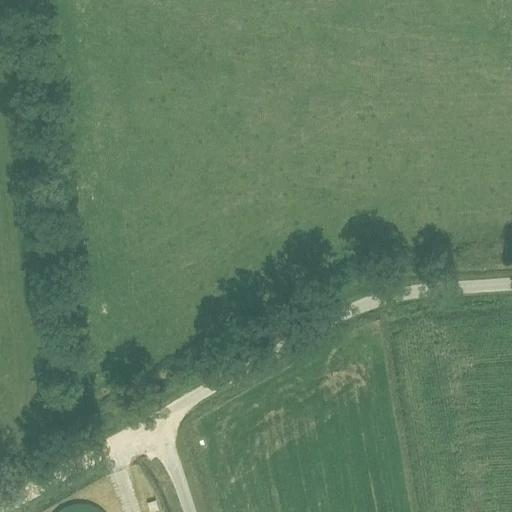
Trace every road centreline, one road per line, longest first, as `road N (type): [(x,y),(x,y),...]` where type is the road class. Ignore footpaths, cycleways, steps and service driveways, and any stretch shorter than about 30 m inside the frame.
road 1 (unclassified): [(115,443),(352,311),(414,293),(511,285)]
road 2 (track): [(0,507),(115,443)]
